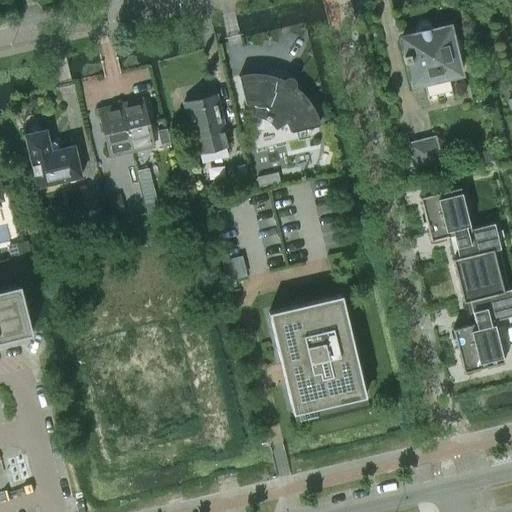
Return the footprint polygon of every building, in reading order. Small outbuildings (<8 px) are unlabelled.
[(449,27),(401,38),(405,55),(403,56),(404,63),(407,62),(412,86),(427,82),(427,83),(445,79),(445,78),(460,75),(456,59),(457,59),(453,42),(452,42),(449,27)] [(238,76),(245,104),(246,104),(246,103),(249,103),(252,103),(255,102),(259,103),(256,115),(264,117),(264,119),(268,122),(270,120),(275,127),(286,120),(288,123),(288,124),(289,127),(290,129),(291,131),(290,131),(290,132),(318,126),(318,124),(317,124),(316,120),(314,115),(312,111),(310,107),(307,102),(304,99),(301,95),(297,92),(293,89),(294,87),(294,86),(295,85),(295,84),(295,82),(294,81),(293,80),(292,79),(291,78),(289,78),(287,78),(286,78),(285,79),(284,80),(284,81),(283,81),(282,82),(279,80),(276,79),(273,78),(268,77),(268,76),(267,76),(264,76),(258,75),(252,75),(249,75),(246,76),(240,77),(239,76),(238,76)] [(225,131),(215,94),(212,95),(208,92),(189,97),(187,101),(183,102),(192,139),(194,139),(195,144),(194,144),(196,155),(229,146),(226,136),(224,136),(223,131),(225,131)] [(142,100),(120,105),(131,152),(153,146),(142,100)] [(98,110),(109,157),(131,152),(120,105),(98,110)] [(24,135),(36,186),(81,177),(74,146),(59,149),(58,145),(52,142),(48,142),(45,130),(42,131),(40,127),(37,125),(33,125),(30,127),(28,130),(27,134),(24,135)] [(439,167),(432,138),(408,144),(415,173),(439,167)] [(250,184),(245,164),(235,166),(240,186),(250,184)] [(264,187),(262,176),(251,178),(253,189),(264,187)] [(459,187),(419,197),(430,241),(452,235),(458,259),(452,260),(462,302),(469,301),(474,323),(452,329),(463,372),(503,362),(493,320),(511,315),(511,298),(510,289),(503,291),(492,250),(499,248),(493,223),(470,229),(459,187)] [(156,199),(159,211),(178,206),(175,195),(156,199)] [(81,204),(87,227),(102,223),(97,200),(81,204)] [(224,257),(229,278),(248,273),(243,253),(224,257)] [(0,340),(31,333),(28,320),(19,284),(0,288),(0,340)] [(292,413),(365,396),(341,295),(268,312),(292,413)] [(108,454),(203,434),(179,318),(83,338),(108,454)]
